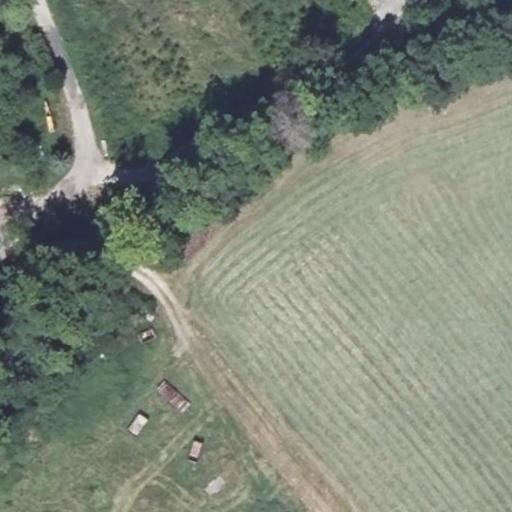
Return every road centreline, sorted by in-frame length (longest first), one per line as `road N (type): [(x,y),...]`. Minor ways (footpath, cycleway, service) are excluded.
road 1 (track): [(91,166),(115,177),(149,176),(350,48),(511,20)]
road 2 (track): [(0,229),(28,221),(91,166),(39,0)]
